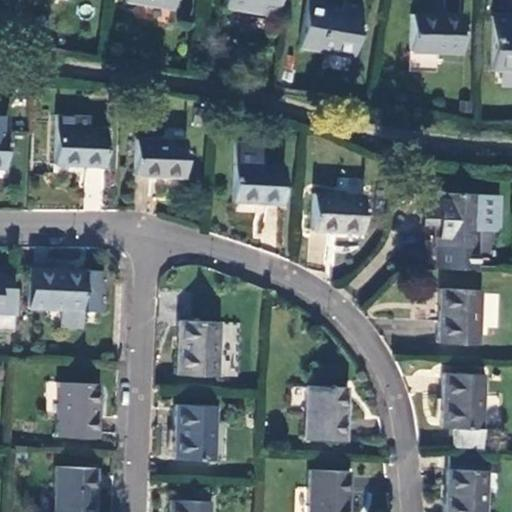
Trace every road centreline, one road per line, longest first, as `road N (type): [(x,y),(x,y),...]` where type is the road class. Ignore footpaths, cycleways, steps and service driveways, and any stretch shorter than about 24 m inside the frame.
road 1 (residential): [(145,229),(281,268),(324,292),(360,327),(395,391),(407,436),(410,511)]
road 2 (residential): [(145,229),(133,511)]
road 3 (residential): [(0,222),(145,229)]
